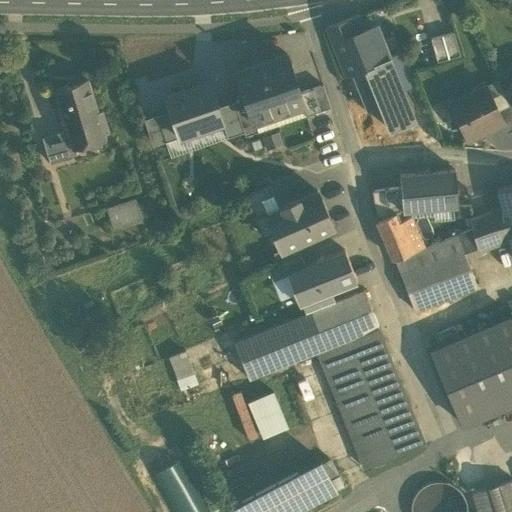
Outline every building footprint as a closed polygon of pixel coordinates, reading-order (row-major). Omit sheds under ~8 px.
[(359,31),(357,25),(361,24),(357,16),(327,27),(345,76),(351,73),(365,68),(364,68),(372,65),(372,63),(389,56),(376,24),(359,31)] [(453,32),(430,38),(436,61),(459,55),(453,32)] [(415,84),(401,51),(389,56),(402,87),(403,89),(415,84)] [(244,97),(252,120),(254,119),(301,103),(303,102),(299,91),(286,53),(235,71),(244,97)] [(402,87),(389,56),(372,63),(372,65),(364,68),(365,68),(351,73),(366,111),(380,106),(390,129),(415,118),(403,89),(402,87)] [(55,88),(65,122),(83,116),(90,137),(103,133),(108,132),(101,110),(97,111),(87,78),(55,88)] [(170,110),(179,136),(222,121),(223,121),(218,106),(209,80),(165,94),(170,110)] [(301,103),(305,115),(330,107),(322,84),(299,91),(303,102),(301,103)] [(450,101),(468,139),(502,123),(503,122),(497,110),(485,85),(450,101)] [(511,89),(503,94),(508,105),(511,113),(511,89)] [(243,131),(244,135),(258,131),(254,119),(252,120),(244,97),(233,101),(243,131)] [(243,131),(233,101),(218,106),(223,121),(222,121),(227,137),(243,131)] [(254,119),(258,131),(305,115),(301,103),(254,119)] [(511,129),(511,113),(508,105),(497,110),(503,122),(502,123),(506,132),(511,129)] [(170,110),(156,115),(164,141),(179,136),(170,110)] [(164,141),(156,115),(143,119),(152,145),(164,141)] [(73,142),(90,137),(83,116),(65,122),(67,129),(71,143),(73,142)] [(266,148),(284,142),(279,128),(262,134),(266,148)] [(42,137),(49,162),(76,154),(74,148),(73,142),(71,143),(67,129),(42,137)] [(73,142),(74,148),(105,138),(103,133),(90,137),(73,142)] [(402,209),(410,209),(452,205),(458,204),(455,169),(399,174),(400,186),(402,209)] [(247,194),(257,217),(266,214),(265,212),(278,207),(269,185),(247,194)] [(511,185),(496,190),(501,212),(508,240),(510,249),(511,257),(511,185)] [(376,219),(377,219),(393,212),(395,211),(395,212),(402,209),(400,186),(371,190),(376,219)] [(486,192),(490,209),(492,214),(501,212),(496,190),(486,192)] [(280,248),(281,249),(295,243),(332,227),(317,191),(278,207),(265,212),(266,214),(280,248)] [(154,212),(150,197),(138,202),(135,195),(105,205),(112,226),(154,212)] [(453,218),(452,205),(410,209),(411,216),(433,214),(433,220),(453,218)] [(478,225),(446,238),(455,260),(466,256),(508,240),(501,212),(492,214),(490,209),(476,215),(478,225)] [(394,259),(395,259),(423,246),(410,216),(398,221),(397,222),(393,214),(393,212),(377,219),(394,259)] [(446,238),(423,246),(395,259),(414,310),(477,286),(466,256),(455,260),(446,238)] [(272,252),(277,264),(300,254),(295,243),(281,249),(280,248),(272,252)] [(356,279),(344,249),(315,261),(315,262),(305,266),(287,273),(287,274),(294,293),(298,302),(306,299),(335,287),(356,279)] [(305,266),(300,254),(267,269),(272,280),(287,274),(287,273),(305,266)] [(287,274),(272,280),(279,299),(294,293),(287,274)] [(310,311),(340,299),(335,287),(306,299),(310,311)] [(248,378),(317,351),(378,327),(363,289),(340,299),(310,311),(234,341),(248,378)] [(511,315),(431,349),(463,424),(511,403),(511,315)] [(365,468),(396,456),(381,418),(371,394),(401,382),(378,327),(317,351),(365,468)] [(168,356),(181,389),(197,383),(185,350),(168,356)] [(371,394),(381,418),(411,406),(401,382),(371,394)] [(273,390),(247,401),(262,436),(288,425),(273,390)] [(411,406),(381,418),(396,456),(426,443),(411,406)] [(234,511),(296,511),(336,491),(319,459),(231,506),(234,511)] [(409,511),(466,511),(465,501),(461,492),(453,485),(443,481),(433,481),(423,484),(415,491),(410,501),(409,511)] [(469,495),(474,511),(511,511),(511,486),(511,482),(469,495)]
